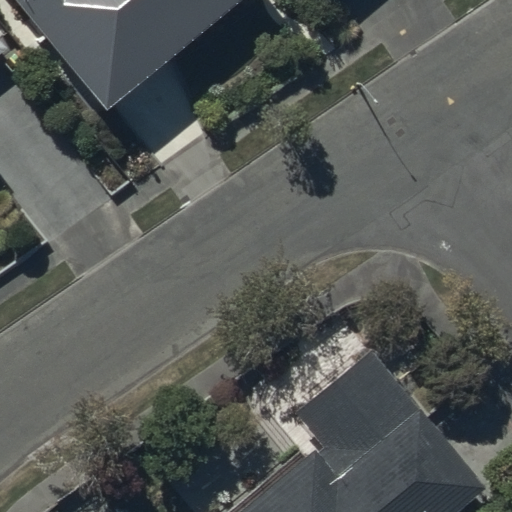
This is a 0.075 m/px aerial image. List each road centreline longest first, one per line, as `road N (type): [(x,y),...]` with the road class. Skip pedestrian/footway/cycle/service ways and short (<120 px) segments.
road 1 (residential): [(0,409),(411,130)]
road 2 (residential): [(511,260),(411,130)]
road 3 (residential): [(411,130),(511,61)]
